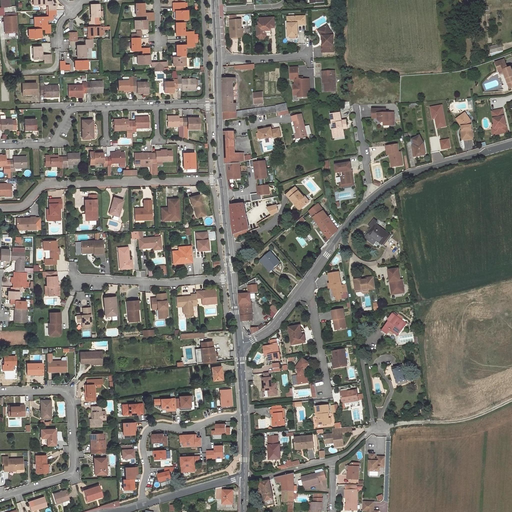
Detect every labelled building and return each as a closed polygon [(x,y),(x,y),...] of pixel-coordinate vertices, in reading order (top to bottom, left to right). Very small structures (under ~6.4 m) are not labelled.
[(135,4),(136,16),(144,16),(144,13),(143,4),(135,4)] [(99,5),(90,5),(91,22),(89,22),(90,28),(99,27),(99,22),(99,17),(99,5)] [(175,20),(187,19),(187,11),(185,11),(184,7),(173,8),(173,12),(175,12),(175,20)] [(12,17),(6,17),(8,33),(17,33),(16,17),(16,14),(12,14),(12,17)] [(304,16),(287,17),(288,37),(289,37),(291,38),(295,38),(297,36),(298,36),(297,25),(305,24),(304,16)] [(46,17),(34,18),(34,26),(37,26),(46,25),(46,20),(46,17)] [(273,18),(259,19),(259,23),(258,23),(259,26),(256,26),(257,37),(260,39),(263,39),(266,36),(265,33),(265,31),(270,30),(270,28),(274,28),(273,18)] [(240,20),(229,20),(230,38),(240,37),(240,29),(241,29),(240,20)] [(134,29),(146,29),(146,21),(134,21),(134,29)] [(175,23),(176,36),(184,35),(184,33),(184,23),(175,23)] [(333,34),(330,34),(330,29),(327,24),(320,28),(323,32),(323,38),(323,44),(322,44),(322,51),(333,51),(333,34)] [(29,39),(41,38),(41,30),(44,30),(44,33),(50,33),(50,25),(46,25),(37,26),(37,30),(28,30),(29,39)] [(87,28),(88,36),(100,36),(99,27),(90,28),(87,28)] [(131,39),(131,51),(139,51),(139,49),(139,39),(131,39)] [(85,46),(77,46),(77,58),(85,58),(85,48),(92,48),(92,40),(84,41),(85,46)] [(491,55),(504,52),(502,43),(489,46),(491,55)] [(184,46),(176,46),(177,58),(185,58),(184,48),(184,46)] [(41,48),(33,48),(33,60),(42,59),(41,56),(41,48)] [(137,65),(149,64),(149,56),(142,56),(137,56),(137,65)] [(173,58),(173,66),(175,66),(175,71),(182,71),(182,66),(185,66),(185,58),(177,58),(173,58)] [(508,68),(505,60),(496,63),(499,72),(503,70),(510,89),(511,88),(511,70),(511,67),(508,68)] [(75,70),(87,69),(87,61),(75,62),(75,70)] [(65,66),(65,62),(60,62),(61,70),(69,70),(69,66),(65,66)] [(167,67),(166,62),(158,63),(159,71),(163,71),(163,67),(167,67)] [(298,67),(290,67),(290,79),(294,79),(294,84),(297,84),(297,89),(296,89),(297,94),(298,94),(298,96),(308,96),(308,91),(309,91),(308,78),(302,78),(302,79),(300,79),(300,78),(298,78),(298,77),(298,67)] [(335,70),(325,71),(326,83),(328,82),(328,91),(336,90),(335,70)] [(196,90),(195,79),(177,80),(177,88),(182,88),(182,90),(196,90)] [(236,111),(236,104),(233,104),(233,81),(235,81),(235,79),(223,79),(223,120),(275,112),(288,110),(286,103),(275,105),(236,111)] [(173,82),(164,83),(164,93),(169,93),(173,93),(173,88),(177,88),(177,80),(173,80),(173,82)] [(125,81),(118,81),(118,90),(123,90),(128,90),(128,92),(132,92),(132,81),(125,81)] [(102,92),(102,82),(86,82),(86,83),(86,93),(102,92)] [(148,82),(136,83),(136,93),(142,93),(148,93),(148,82)] [(58,97),(58,86),(43,87),(43,83),(40,84),(40,95),(43,95),(43,97),(58,97)] [(68,86),(68,96),(83,96),(83,93),(86,93),(86,83),(82,83),(82,85),(68,86)] [(36,94),(36,84),(22,84),(23,95),(29,94),(36,94)] [(253,93),(254,104),(263,103),(262,92),(253,93)] [(430,106),(432,119),(435,118),(437,128),(447,126),(443,104),(430,106)] [(386,109),(372,109),(373,118),(378,118),(378,121),(381,123),(384,122),(384,126),(394,125),(394,112),(389,113),(389,111),(386,111),(386,109)] [(502,109),(492,111),(497,134),(507,132),(502,109)] [(343,113),(333,114),(334,123),(331,123),(332,129),(334,129),(335,138),(346,137),(345,129),(349,128),(348,120),(344,121),(343,113)] [(461,131),(463,140),(473,138),(470,121),(465,113),(456,119),(462,127),(462,131),(461,131)] [(294,121),(297,134),(298,138),(307,136),(312,135),(310,126),(305,127),(302,115),(292,117),(293,121),(294,121)] [(178,116),(167,116),(167,127),(178,126),(182,126),(182,118),(178,118),(178,116)] [(149,117),(135,117),(135,128),(149,128),(149,117)] [(199,129),(199,118),(182,118),(182,126),(187,125),(187,129),(199,129)] [(0,129),(0,130),(12,130),(15,130),(16,130),(15,120),(11,120),(11,119),(0,119),(0,129)] [(35,119),(24,120),(24,131),(36,130),(35,119)] [(132,139),(131,121),(128,121),(128,119),(114,120),(114,130),(123,130),(126,130),(126,132),(126,139),(132,139)] [(82,139),(93,138),(92,121),(89,122),(89,120),(82,121),(82,139)] [(281,136),(280,127),(273,128),(273,127),(259,129),(260,140),(281,136)] [(235,153),(234,132),(223,132),(225,164),(226,164),(235,163),(235,153)] [(415,145),(416,151),(415,151),(415,152),(415,156),(425,155),(424,143),(419,136),(412,140),(412,145),(415,145)] [(440,140),(442,150),(451,148),(449,138),(440,140)] [(397,144),(386,146),(388,154),(390,154),(392,164),(396,163),(397,166),(403,165),(401,152),(399,152),(397,144)] [(125,163),(124,152),(119,153),(119,151),(115,151),(115,153),(110,153),(110,157),(107,157),(107,167),(107,176),(110,176),(110,165),(110,163),(125,163)] [(156,161),(172,161),(171,151),(167,151),(161,151),(155,152),(155,153),(152,153),(152,165),(152,175),(156,175),(156,161)] [(103,153),(93,153),(89,153),(89,164),(94,164),(94,162),(103,162),(103,167),(107,167),(107,157),(103,157),(103,153)] [(134,154),(134,165),(141,165),(147,165),(149,165),(152,165),(152,153),(134,154)] [(195,169),(194,153),(183,154),(183,162),(184,162),(185,169),(195,169)] [(245,162),(244,153),(235,153),(235,163),(239,163),(245,162)] [(79,154),(67,154),(67,157),(62,157),(62,164),(79,164),(79,154)] [(6,156),(0,155),(0,166),(6,166),(6,168),(10,168),(9,161),(6,161),(6,156)] [(58,166),(58,168),(62,168),(62,164),(62,157),(58,157),(58,155),(45,156),(45,166),(58,166)] [(26,167),(26,157),(13,157),(13,161),(9,161),(10,168),(26,167)] [(251,160),(249,160),(250,167),(254,167),(256,180),(257,187),(258,193),(250,194),(252,202),(262,199),(261,195),(269,194),(269,189),(267,190),(267,185),(265,186),(264,179),(267,178),(266,174),(265,174),(264,166),(265,166),(265,161),(256,162),(256,158),(251,160)] [(235,163),(226,164),(228,180),(240,179),(239,163),(235,163)] [(351,163),(336,165),(337,173),(341,173),(343,185),(354,183),(353,174),(350,175),(350,171),(352,171),(351,163)] [(11,183),(0,183),(0,195),(11,195),(11,183)] [(287,191),(293,204),(294,203),(296,209),(305,205),(303,199),(301,200),(296,188),(287,191)] [(199,194),(189,197),(192,206),(193,206),(196,215),(205,213),(202,203),(199,194)] [(123,200),(114,198),(109,214),(118,217),(123,200)] [(61,199),(48,200),(49,209),(49,214),(46,215),(47,221),(57,220),(57,208),(60,208),(61,208),(61,199)] [(178,199),(167,199),(168,209),(166,210),(161,210),(161,219),(174,218),(174,220),(179,220),(178,199)] [(96,200),(85,200),(85,210),(87,210),(87,220),(97,220),(96,200)] [(151,200),(144,200),(144,208),(134,209),(135,220),(151,220),(151,200)] [(247,220),(244,207),(244,203),(230,205),(232,226),(247,220)] [(308,211),(326,237),(323,239),(326,242),(328,240),(337,230),(328,217),(331,214),(324,204),(320,207),(318,203),(308,211)] [(272,216),(279,212),(276,205),(267,207),(268,209),(272,215),(272,216)] [(268,209),(262,212),(264,215),(258,219),(260,222),(272,215),(268,209)] [(24,219),(16,219),(17,229),(36,229),(35,217),(31,217),(31,218),(24,218),(24,219)] [(249,228),(247,220),(232,226),(234,235),(238,233),(247,230),(249,230),(249,228)] [(390,235),(376,224),(377,222),(375,220),(370,226),(373,228),(365,238),(374,245),(377,241),(382,245),(386,240),(388,241),(390,239),(390,235)] [(249,228),(249,230),(247,230),(248,232),(260,228),(258,223),(249,228)] [(392,235),(394,237),(393,238),(392,239),(397,243),(401,238),(398,236),(400,234),(395,230),(392,235)] [(206,232),(195,233),(196,251),(208,250),(206,232)] [(161,247),(160,237),(137,239),(138,249),(153,247),(161,247)] [(102,240),(81,241),(81,250),(85,250),(85,253),(93,253),(93,254),(103,253),(102,240)] [(56,241),(43,241),(43,250),(49,249),(50,259),(44,259),(44,264),(56,264),(56,259),(58,259),(58,254),(58,249),(56,249),(56,241)] [(182,250),(171,251),(172,264),(192,262),(190,246),(182,247),(182,250)] [(127,247),(118,248),(119,269),(129,268),(128,260),(127,247)] [(23,268),(24,252),(21,252),(21,248),(12,248),(12,251),(11,259),(16,259),(15,272),(23,272),(23,268)] [(9,249),(0,249),(0,251),(0,259),(9,260),(9,259),(11,259),(12,251),(9,251),(9,249)] [(271,270),(279,262),(270,252),(262,260),(271,270)] [(399,269),(389,270),(392,295),(400,294),(400,290),(404,289),(402,280),(400,280),(399,269)] [(55,271),(45,271),(45,277),(46,277),(46,286),(48,286),(48,295),(59,295),(58,282),(57,282),(57,276),(55,276),(55,271)] [(14,272),(13,287),(19,287),(25,287),(26,272),(23,272),(15,272),(14,272)] [(342,294),(338,272),(336,272),(328,274),(330,283),(331,283),(332,287),(333,296),(336,295),(340,294),(342,294)] [(357,288),(358,293),(362,292),(363,290),(368,289),(368,290),(375,289),(374,277),(365,278),(365,280),(361,280),(361,279),(354,280),(355,286),(357,288)] [(256,278),(247,283),(249,293),(250,293),(257,293),(256,278)] [(11,287),(11,291),(9,290),(8,298),(10,298),(15,299),(19,299),(19,287),(13,287),(11,287)] [(213,290),(194,291),(195,294),(195,298),(200,298),(200,304),(215,303),(213,290)] [(165,293),(155,294),(156,298),(150,298),(151,307),(154,307),(157,307),(157,309),(158,309),(159,318),(167,317),(165,293)] [(251,303),(250,293),(249,293),(239,294),(241,315),(242,321),(250,320),(249,309),(248,303),(251,303)] [(195,298),(195,294),(189,295),(190,296),(175,298),(176,307),(181,306),(184,306),(184,313),(185,317),(192,317),(191,306),(196,305),(195,298)] [(114,296),(103,297),(105,316),(116,315),(114,296)] [(25,309),(26,301),(15,300),(10,300),(10,304),(15,304),(15,308),(25,309)] [(137,300),(126,301),(128,322),(134,321),(133,318),(138,317),(137,309),(138,309),(137,300)] [(90,307),(83,308),(83,314),(82,315),(79,315),(79,322),(81,322),(82,328),(87,327),(87,326),(91,326),(90,315),(91,315),(90,307)] [(279,311),(274,307),(271,310),(270,309),(266,313),(273,319),(279,311)] [(14,322),(26,322),(27,309),(25,309),(15,308),(14,322)] [(345,328),(342,309),(331,311),(332,320),(334,320),(336,330),(345,328)] [(60,312),(49,312),(50,323),(48,323),(49,327),(51,330),(51,335),(59,335),(61,333),(60,312)] [(407,323),(392,312),(387,320),(388,321),(381,330),(387,334),(390,331),(398,336),(407,323)] [(289,328),(292,345),(301,343),(300,337),(304,336),(303,332),(301,332),(300,326),(289,328)] [(214,361),(212,347),(211,342),(200,343),(201,348),(201,356),(202,363),(214,361)] [(264,347),(266,355),(268,355),(270,361),(280,359),(277,343),(272,344),(272,345),(264,347)] [(90,352),(81,352),(81,362),(92,362),(92,361),(102,360),(102,351),(96,351),(96,348),(90,348),(90,352)] [(332,352),(334,360),(335,360),(336,368),(346,366),(343,350),(332,352)] [(67,371),(66,361),(66,357),(63,357),(62,358),(62,361),(52,361),(51,354),(47,354),(48,371),(67,371)] [(16,356),(4,356),(4,364),(3,364),(3,369),(13,369),(13,364),(16,364),(16,356)] [(302,358),(295,368),(298,370),(298,375),(297,376),(298,383),(301,382),(302,384),(308,383),(306,374),(304,374),(303,369),(305,369),(309,363),(302,358)] [(42,363),(26,363),(27,374),(35,374),(35,375),(43,375),(42,363)] [(220,366),(211,367),(213,380),(222,379),(220,366)] [(392,369),(397,383),(406,380),(402,366),(392,369)] [(262,379),(263,391),(264,397),(277,396),(276,384),(272,384),(271,378),(269,378),(264,379),(262,379)] [(94,384),(85,384),(85,401),(95,400),(94,384)] [(230,389),(220,390),(221,407),(232,406),(230,389)] [(340,392),(342,403),(358,400),(358,399),(363,398),(361,389),(356,390),(340,392)] [(175,399),(175,408),(179,408),(180,410),(190,409),(190,402),(192,401),(192,396),(179,396),(179,399),(175,399)] [(175,410),(175,408),(175,399),(175,398),(154,399),(154,404),(161,404),(161,408),(166,408),(166,410),(171,409),(171,411),(175,410)] [(41,400),(41,418),(51,418),(51,411),(50,411),(50,400),(41,400)] [(143,413),(142,404),(122,405),(123,415),(138,414),(143,413)] [(14,405),(8,405),(8,416),(25,416),(25,406),(14,407),(14,405)] [(328,405),(318,406),(316,406),(317,415),(319,415),(320,418),(320,419),(317,419),(318,424),(331,423),(330,418),(329,418),(328,414),(329,413),(328,405)] [(101,411),(100,406),(92,406),(93,419),(91,419),(89,419),(90,427),(102,426),(101,419),(101,411)] [(274,419),(274,426),(285,425),(283,409),(282,409),(273,410),(271,410),(271,414),(273,414),(274,419)] [(135,426),(135,422),(122,423),(123,435),(134,434),(134,430),(133,426),(135,426)] [(216,434),(230,434),(230,428),(226,428),(226,425),(216,425),(216,430),(216,434)] [(333,434),(324,435),(325,444),(334,443),(335,447),(343,446),(342,433),(346,432),(345,427),(333,428),(333,434)] [(55,445),(55,429),(41,430),(41,438),(47,438),(47,445),(55,445)] [(102,433),(90,434),(91,448),(91,453),(105,453),(104,440),(103,440),(102,433)] [(164,445),(168,445),(168,437),(164,437),(164,434),(153,435),(153,443),(164,443),(164,445)] [(184,446),(202,445),(202,438),(197,438),(196,435),(181,436),(181,442),(184,442),(184,446)] [(313,435),(295,437),(296,446),(303,445),(304,449),(314,447),(313,435)] [(269,459),(280,459),(280,444),(269,445),(269,449),(269,459)] [(131,449),(131,445),(121,445),(122,458),(133,457),(133,449),(131,449)] [(212,451),(207,451),(207,459),(224,458),(223,446),(215,447),(215,451),(213,451),(213,454),(212,454),(212,451)] [(167,459),(166,450),(154,451),(154,455),(156,455),(156,456),(156,460),(167,459)] [(385,467),(386,456),(378,456),(378,458),(375,458),(375,454),(370,454),(369,470),(380,471),(380,466),(385,467)] [(45,456),(36,456),(36,472),(46,472),(46,464),(45,456)] [(199,457),(182,458),(182,472),(190,472),(190,470),(195,470),(195,462),(200,462),(199,457)] [(23,468),(22,458),(7,459),(7,462),(4,462),(4,471),(8,471),(8,469),(15,469),(23,468)] [(107,474),(105,458),(94,459),(94,467),(96,467),(97,474),(107,474)] [(359,480),(359,464),(353,464),(350,466),(350,472),(348,472),(348,480),(359,480)] [(133,479),(134,479),(134,475),(136,475),(136,467),(125,467),(125,479),(133,479)] [(172,478),(170,471),(175,471),(175,467),(165,467),(165,472),(158,474),(160,482),(172,478)] [(325,472),(303,478),(306,488),(313,486),(320,484),(320,481),(327,480),(325,472)] [(283,491),(283,501),(287,501),(294,501),(294,473),(274,478),(277,482),(282,482),(283,491)] [(134,489),(133,479),(125,479),(123,479),(123,490),(134,489)] [(266,506),(274,504),(270,480),(257,484),(259,493),(263,492),(266,506)] [(99,485),(84,490),(87,500),(102,496),(99,485)] [(56,503),(65,500),(66,504),(70,502),(66,490),(53,494),(56,503)] [(233,490),(223,490),(223,504),(233,504),(233,490)] [(347,499),(347,511),(357,511),(357,490),(345,490),(345,499),(347,499)] [(43,497),(28,502),(31,511),(46,506),(43,497)] [(322,511),(322,503),(323,503),(323,499),(322,499),(315,499),(315,503),(313,503),(312,511),(322,511)] [(374,501),(363,501),(362,510),(367,511),(378,511),(379,511),(374,511),(374,501)]
